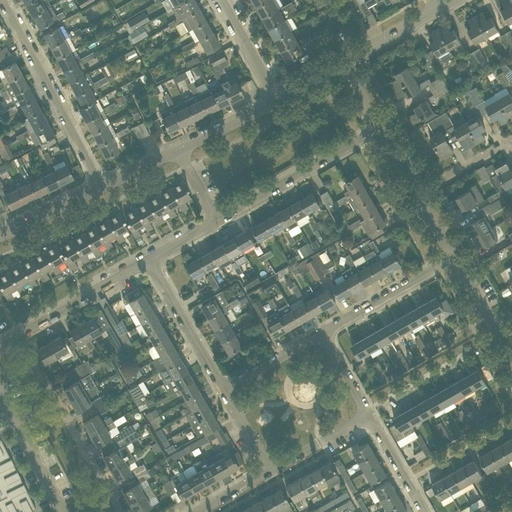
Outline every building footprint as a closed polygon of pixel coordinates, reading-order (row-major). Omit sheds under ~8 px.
[(45,8),(50,5),(46,0),(32,0),(26,4),(33,15),(45,8)] [(172,8),(186,0),(162,0),(163,1),(163,0),(170,0),(174,7),(172,8)] [(177,18),(180,17),(181,19),(198,9),(192,0),(186,0),(172,8),(177,18)] [(273,0),(269,0),(257,7),(263,18),(278,9),(273,0)] [(360,20),(366,16),(359,5),(356,0),(348,0),(360,20)] [(505,8),(501,11),(509,23),(511,21),(511,3),(510,0),(502,0),(501,1),(505,8)] [(284,20),(283,17),(296,9),(292,1),(278,9),(263,18),(269,29),(284,20)] [(359,5),(366,16),(372,13),(368,7),(365,2),(359,5)] [(33,15),(32,16),(33,16),(40,27),(39,27),(40,28),(53,20),(45,8),(33,15)] [(198,8),(198,9),(181,19),(180,17),(177,18),(174,20),(176,24),(175,25),(180,35),(188,31),(205,21),(198,9),(199,9),(198,8)] [(323,17),(327,24),(331,22),(337,33),(343,30),(332,12),(323,17)] [(475,16),(486,36),(498,29),(491,17),(487,19),(482,12),(475,16)] [(138,15),(127,22),(132,30),(143,23),(138,15)] [(486,37),(486,36),(475,16),(468,20),(472,28),(467,30),(475,43),(486,37)] [(205,20),(205,21),(188,31),(193,28),(199,40),(212,32),(211,33),(205,21),(206,21),(205,20)] [(275,39),(291,31),(284,20),(269,29),(275,39)] [(337,33),(331,22),(327,24),(325,25),(332,36),(337,33)] [(449,49),(461,42),(453,29),(449,31),(445,24),(437,28),(449,49)] [(50,47),(51,46),(68,37),(69,37),(68,34),(63,25),(57,28),(57,27),(44,34),(44,35),(45,34),(51,46),(50,46),(50,47)] [(134,42),(148,34),(143,25),(128,33),(134,42)] [(76,36),(82,33),(83,34),(89,31),(86,27),(80,30),(79,28),(73,31),(76,36)] [(434,49),(427,52),(435,66),(441,62),(442,63),(453,57),(449,49),(437,28),(430,33),(434,40),(430,42),(434,49)] [(277,47),(280,51),(297,41),(291,31),(275,39),(279,46),(277,47)] [(212,33),(212,32),(199,40),(206,52),(219,45),(219,44),(218,44),(212,33)] [(511,41),(507,32),(500,36),(511,55),(511,41)] [(69,37),(68,37),(51,46),(57,58),(57,59),(74,49),(75,49),(70,39),(69,37)] [(280,51),(282,56),(284,55),(288,61),(303,53),(300,46),(307,42),(304,38),(297,41),(280,51)] [(193,40),(187,44),(190,49),(196,45),(193,40)] [(190,49),(187,44),(181,48),(184,52),(190,49)] [(0,55),(1,58),(10,53),(6,46),(1,50),(0,48),(0,55)] [(479,48),(473,51),(480,65),(487,61),(479,48)] [(63,71),(81,61),(80,59),(74,49),(57,59),(57,58),(64,70),(63,70),(63,71)] [(134,49),(124,54),(128,61),(138,56),(134,49)] [(221,50),(209,57),(213,65),(226,58),(221,50)] [(480,65),(473,51),(466,55),(474,69),(480,65)] [(86,56),(88,60),(95,57),(92,52),(86,56)] [(427,52),(421,56),(426,65),(429,69),(435,66),(427,52)] [(196,63),(203,60),(201,54),(188,60),(187,59),(183,61),(187,68),(196,63)] [(226,58),(213,65),(216,70),(217,69),(223,67),(228,64),(226,59),(226,58)] [(84,67),(82,64),(81,61),(63,71),(64,71),(70,82),(83,76),(79,69),(84,67)] [(3,84),(8,81),(21,75),(22,74),(21,74),(14,63),(15,62),(2,69),(5,76),(0,78),(2,82),(3,84)] [(503,62),(500,64),(503,71),(506,75),(511,70),(509,68),(506,65),(503,62)] [(191,82),(202,76),(197,66),(186,71),(191,82)] [(390,82),(394,90),(414,78),(408,66),(394,74),(397,78),(390,82)] [(505,88),(506,87),(511,84),(506,75),(503,71),(497,74),(505,88)] [(77,95),(94,86),(93,83),(88,73),(83,76),(70,82),(77,95)] [(10,96),(15,93),(27,87),(28,86),(27,86),(21,75),(8,81),(3,84),(5,86),(10,96)] [(112,76),(106,79),(105,76),(98,80),(101,84),(107,81),(108,82),(114,79),(112,76)] [(230,102),(221,83),(223,82),(220,76),(215,78),(218,84),(209,89),(211,94),(218,107),(229,101),(230,102)] [(428,84),(432,91),(445,83),(441,76),(428,84)] [(421,89),(414,78),(394,90),(398,97),(405,93),(408,97),(421,89)] [(223,82),(221,83),(230,102),(230,101),(242,95),(242,96),(243,95),(236,82),(230,85),(228,82),(227,80),(223,82)] [(206,83),(196,86),(198,91),(208,87),(206,83)] [(445,83),(432,91),(435,97),(448,89),(445,83)] [(154,95),(163,90),(160,84),(157,86),(157,87),(152,90),(154,95)] [(83,107),(96,100),(92,93),(98,90),(97,86),(95,87),(94,86),(77,95),(83,107)] [(502,124),(509,120),(497,99),(487,105),(476,86),(470,90),(483,114),(489,111),(493,119),(497,117),(502,124)] [(21,105),(34,99),(34,98),(27,87),(15,93),(21,105)] [(509,120),(511,118),(511,98),(506,87),(505,88),(494,94),(497,99),(509,120)] [(205,113),(199,100),(197,96),(199,94),(196,88),(191,90),(194,96),(184,101),(186,106),(193,119),(205,113),(205,114),(205,113)] [(199,94),(197,96),(199,100),(205,113),(206,113),(205,113),(217,107),(217,108),(218,107),(211,94),(209,89),(199,94)] [(478,117),(483,114),(470,90),(463,93),(476,116),(477,118),(478,117)] [(28,118),(40,111),(41,111),(41,110),(40,110),(34,99),(21,105),(28,118)] [(97,100),(96,100),(83,107),(80,109),(86,120),(103,111),(102,109),(97,100)] [(172,107),(174,106),(171,100),(166,102),(169,108),(159,113),(164,123),(168,131),(169,131),(168,131),(180,125),(180,126),(181,125),(172,107)] [(434,112),(427,100),(414,107),(416,112),(409,116),(413,123),(423,118),(426,123),(425,123),(426,123),(433,119),(440,115),(441,114),(433,112),(434,112)] [(172,107),(181,125),(192,119),(193,120),(193,119),(186,106),(180,109),(177,104),(174,106),(172,107)] [(22,120),(27,130),(29,132),(47,123),(47,122),(46,123),(40,111),(28,118),(22,120)] [(92,132),(92,133),(110,123),(104,114),(103,111),(86,120),(85,121),(86,121),(92,132)] [(440,115),(447,129),(454,140),(459,137),(454,129),(453,126),(445,112),(441,114),(440,115)] [(447,129),(440,115),(433,119),(440,132),(442,131),(442,132),(447,129)] [(466,122),(477,143),(485,138),(481,131),(485,129),(478,117),(477,118),(476,116),(466,122)] [(138,139),(149,134),(143,122),(132,127),(138,139)] [(466,149),(477,143),(466,122),(454,129),(459,137),(466,149)] [(24,138),(30,135),(32,138),(35,144),(39,142),(42,148),(57,140),(56,140),(53,135),(54,135),(53,134),(53,135),(47,123),(29,132),(27,130),(22,133),(24,138)] [(99,145),(116,135),(115,133),(110,123),(92,133),(93,133),(99,145)] [(124,134),(123,132),(122,130),(115,133),(116,135),(117,138),(124,134)] [(442,131),(440,132),(438,133),(430,138),(441,159),(453,152),(442,132),(442,131)] [(18,141),(24,138),(22,133),(16,136),(18,141)] [(99,145),(98,145),(99,145),(105,157),(118,150),(115,144),(118,143),(119,140),(117,138),(116,135),(99,145)] [(7,145),(0,148),(0,152),(4,161),(13,156),(7,145)] [(491,176),(502,196),(509,192),(506,188),(511,184),(511,171),(506,161),(494,167),(497,172),(491,176)] [(23,202),(17,189),(9,193),(6,188),(4,189),(0,180),(0,173),(7,170),(5,164),(0,166),(0,191),(2,196),(4,195),(11,208),(11,207),(23,202)] [(78,164),(73,167),(77,173),(81,171),(78,164)] [(53,171),(60,184),(60,183),(72,178),(73,178),(66,165),(53,171)] [(48,190),(41,177),(34,180),(31,175),(29,176),(26,170),(21,172),(24,179),(26,178),(29,183),(35,196),(36,196),(35,195),(47,190),(48,190)] [(53,171),(41,177),(48,190),(48,189),(59,184),(60,184),(53,171)] [(347,197),(364,187),(358,176),(358,175),(345,183),(346,183),(350,189),(344,192),(346,195),(347,197)] [(170,188),(179,205),(183,211),(188,208),(185,201),(191,198),(187,190),(188,189),(183,180),(177,184),(178,185),(172,188),(172,187),(170,188)] [(29,183),(17,189),(23,202),(23,201),(35,196),(29,183)] [(359,206),(371,199),(364,188),(365,187),(364,187),(347,197),(348,200),(354,209),(359,206)] [(476,201),(481,198),(475,187),(470,190),(456,198),(463,210),(477,202),(476,201)] [(160,194),(158,195),(167,212),(171,218),(176,214),(173,208),(179,205),(170,188),(165,191),(166,192),(160,195),(160,194)] [(328,208),(335,204),(334,202),(327,191),(321,195),(328,208)] [(487,198),(490,203),(502,196),(499,191),(487,198)] [(307,212),(320,205),(312,193),(312,194),(300,200),(307,212)] [(148,201),(146,202),(155,218),(159,224),(165,221),(161,215),(167,212),(158,195),(153,197),(154,198),(148,201)] [(477,235),(491,227),(493,226),(489,220),(488,221),(486,219),(490,217),(488,215),(506,204),(502,196),(490,203),(478,210),(482,217),(471,223),(477,235)] [(334,202),(335,204),(336,207),(343,203),(340,199),(334,202)] [(366,218),(378,211),(371,200),(372,199),(371,199),(359,206),(366,218)] [(288,206),(295,219),(307,212),(300,200),(289,207),(288,206)] [(134,209),(144,225),(147,231),(153,228),(149,222),(155,218),(146,202),(142,204),(142,205),(137,208),(136,207),(134,209)] [(276,213),(283,226),(286,231),(284,232),(288,238),(292,236),(302,230),(295,219),(288,206),(288,207),(277,214),(276,213)] [(144,225),(134,209),(130,211),(130,212),(124,215),(128,222),(127,223),(135,238),(141,235),(137,229),(144,225)] [(360,221),(362,224),(367,234),(372,238),(384,231),(381,225),(388,222),(383,215),(381,216),(378,212),(379,211),(378,211),(366,218),(361,221),(360,221)] [(106,220),(116,236),(120,242),(125,240),(121,233),(127,230),(123,222),(125,221),(120,212),(114,216),(114,217),(109,220),(108,219),(106,220)] [(271,233),(283,226),(276,213),(276,214),(265,221),(264,220),(271,233)] [(354,222),(356,227),(362,224),(360,221),(361,221),(360,219),(354,222)] [(110,240),(116,236),(106,220),(102,222),(102,223),(97,227),(96,226),(95,227),(104,243),(108,249),(113,246),(110,240)] [(264,220),(264,221),(253,227),(252,227),(259,240),(271,233),(264,220)] [(311,225),(315,231),(314,231),(318,238),(321,236),(317,229),(319,229),(316,223),(315,222),(311,225)] [(356,227),(354,222),(348,226),(350,231),(356,227)] [(83,233),(92,250),(96,256),(102,253),(98,247),(104,243),(95,227),(90,229),(91,230),(85,233),(85,232),(83,233)] [(484,246),(484,247),(498,239),(491,227),(477,235),(480,240),(479,241),(482,247),(484,246)] [(235,237),(242,249),(254,242),(247,230),(246,230),(247,231),(235,237)] [(92,250),(83,233),(78,236),(79,237),(73,240),(73,239),(71,240),(81,257),(84,263),(85,263),(89,260),(90,260),(86,253),(92,250)] [(245,255),(242,249),(235,237),(235,238),(224,244),(223,244),(233,261),(235,260),(245,255)] [(81,257),(71,240),(67,242),(68,243),(62,247),(66,253),(64,254),(73,270),(78,266),(75,260),(81,257)] [(369,243),(373,250),(378,247),(374,240),(369,243)] [(308,243),(299,248),(304,257),(313,252),(308,243)] [(43,252),(53,268),(56,274),(62,271),(58,265),(65,261),(60,254),(62,253),(57,244),(51,247),(51,248),(46,251),(45,250),(43,252)] [(211,251),(218,263),(221,268),(231,262),(233,261),(223,244),(212,251),(211,250),(211,251)] [(381,252),(378,247),(373,250),(376,255),(378,254),(381,252)] [(264,254),(267,258),(273,255),(270,250),(264,254)] [(312,255),(323,275),(329,271),(328,270),(334,266),(325,251),(323,253),(321,250),(312,255)] [(199,257),(206,270),(218,263),(211,251),(200,258),(199,257)] [(31,258),(41,275),(44,281),(50,278),(47,271),(53,268),(43,252),(39,254),(40,255),(34,258),(34,257),(31,258)] [(388,271),(400,264),(400,265),(400,264),(393,252),(392,252),(393,252),(381,259),(388,271)] [(388,271),(381,259),(378,254),(376,255),(366,261),(369,265),(376,278),(377,278),(376,278),(388,271)] [(316,279),(323,275),(312,255),(297,264),(300,268),(309,268),(316,279)] [(195,276),(206,270),(199,257),(199,258),(188,265),(187,264),(194,277),(195,277),(195,276)] [(19,265),(29,282),(32,288),(38,284),(35,278),(41,275),(31,258),(27,261),(28,261),(22,265),(21,264),(19,265)] [(369,265),(366,261),(357,266),(354,267),(365,285),(364,284),(376,278),(369,265)] [(8,272),(17,288),(21,294),(27,291),(23,285),(29,282),(19,265),(15,268),(16,269),(10,272),(10,271),(8,272)] [(343,275),(353,292),(353,291),(364,285),(365,285),(354,267),(352,268),(351,267),(342,273),(343,275)] [(268,270),(263,273),(267,279),(272,276),(268,270)] [(17,288),(8,272),(3,274),(4,275),(0,277),(0,282),(2,285),(0,286),(9,302),(15,298),(11,292),(17,288)] [(207,276),(211,282),(215,280),(211,274),(207,276)] [(294,285),(288,274),(283,277),(290,288),(292,287),(291,287),(294,285)] [(343,275),(336,279),(338,283),(333,286),(341,299),(341,298),(352,291),(352,292),(353,292),(343,275)] [(273,276),(263,284),(268,290),(278,283),(273,276)] [(219,286),(215,280),(211,282),(214,288),(210,290),(212,293),(218,289),(217,287),(219,286)] [(323,309),(323,308),(335,301),(335,302),(328,289),(320,281),(310,286),(313,291),(323,309)] [(295,293),(300,290),(296,284),(294,285),(291,287),(292,287),(295,293)] [(130,315),(149,304),(143,293),(142,293),(139,287),(122,297),(126,303),(124,304),(130,315)] [(301,297),(303,296),(300,290),(295,293),(299,299),(301,298),(301,297)] [(304,302),(311,316),(312,315),(311,315),(323,308),(323,309),(313,291),(303,296),(301,297),(301,298),(304,302)] [(204,304),(202,306),(203,306),(209,317),(209,318),(221,310),(226,308),(225,306),(227,305),(226,305),(225,302),(223,304),(217,294),(217,293),(214,295),(202,302),(203,302),(204,304)] [(234,307),(240,303),(240,305),(248,301),(246,297),(238,301),(237,299),(231,302),(234,307)] [(436,297),(425,303),(432,315),(434,319),(435,319),(436,322),(440,319),(437,314),(443,310),(446,316),(453,312),(446,299),(439,303),(436,297)] [(276,304),(272,298),(268,301),(271,307),(276,304)] [(257,300),(253,302),(262,319),(267,316),(258,299),(257,300)] [(292,309),(299,322),(300,322),(299,322),(311,315),(311,316),(304,302),(292,309)] [(425,303),(415,309),(421,321),(432,315),(425,303)] [(110,319),(115,316),(109,304),(103,308),(110,319)] [(155,315),(149,304),(130,315),(137,326),(141,324),(155,315)] [(275,313),(277,312),(277,311),(280,310),(276,304),(271,307),(275,313)] [(227,310),(226,308),(221,310),(209,318),(210,318),(216,329),(215,329),(216,330),(228,322),(236,318),(233,311),(229,313),(228,310),(227,310)] [(287,329),(288,329),(287,328),(299,322),(299,323),(299,322),(292,309),(284,314),(281,309),(280,310),(277,311),(277,312),(287,329)] [(415,309),(404,316),(411,327),(421,321),(415,309)] [(277,312),(275,313),(267,318),(268,323),(275,336),(276,336),(276,335),(287,329),(277,312)] [(81,324),(90,338),(101,332),(104,337),(108,335),(117,351),(123,348),(107,320),(101,323),(97,315),(92,318),(92,317),(91,318),(86,321),(84,318),(80,321),(81,324)] [(148,335),(162,327),(155,315),(141,324),(148,335)] [(116,318),(115,316),(110,319),(113,325),(118,322),(118,321),(116,318)] [(411,327),(404,316),(394,322),(401,333),(411,327)] [(116,331),(121,328),(118,322),(113,325),(116,331)] [(222,341),(235,334),(228,322),(216,330),(216,329),(223,341),(222,341)] [(251,322),(245,326),(247,330),(254,327),(251,322)] [(394,322),(383,328),(393,345),(394,346),(404,340),(401,333),(394,322)] [(261,337),(263,336),(267,334),(261,323),(255,326),(261,337)] [(94,346),(90,338),(81,324),(71,330),(70,330),(73,335),(68,338),(73,348),(78,345),(82,352),(94,346)] [(442,338),(447,335),(441,326),(437,329),(442,338)] [(168,338),(162,327),(148,335),(154,346),(168,338)] [(121,328),(116,331),(119,336),(124,333),(121,328)] [(373,334),(380,345),(383,351),(393,345),(383,328),(373,334)] [(222,341),(222,342),(223,341),(230,353),(229,353),(229,354),(242,346),(252,340),(247,330),(241,334),(240,332),(235,334),(222,341)] [(124,333),(119,336),(122,343),(128,340),(124,333)] [(369,351),(380,345),(373,334),(362,340),(369,351)] [(447,335),(442,338),(447,347),(452,344),(447,335)] [(57,357),(61,364),(65,361),(65,360),(76,354),(73,348),(68,338),(67,337),(61,340),(59,336),(59,337),(49,343),(57,357)] [(160,357),(174,349),(168,338),(154,346),(160,357)] [(426,347),(420,338),(416,340),(421,350),(426,347)] [(367,352),(369,351),(362,340),(352,346),(358,357),(367,352)] [(46,363),(57,357),(49,343),(38,349),(38,348),(37,349),(45,364),(46,363)] [(426,347),(421,350),(426,359),(431,357),(426,347)] [(159,372),(181,359),(174,349),(160,357),(163,362),(156,366),(159,372)] [(401,363),(405,360),(400,350),(395,352),(401,363)] [(129,353),(119,359),(122,364),(132,358),(129,353)] [(187,370),(181,359),(159,372),(165,382),(166,382),(187,370)] [(81,364),(87,375),(94,371),(88,360),(81,364)] [(410,369),(405,360),(401,363),(405,371),(410,369)] [(384,371),(378,362),(373,365),(379,374),(384,371)] [(76,367),(79,373),(82,378),(87,375),(81,364),(76,367)] [(69,379),(79,373),(76,367),(66,373),(69,379)] [(120,371),(124,378),(129,374),(125,367),(120,371)] [(173,393),(179,389),(193,381),(187,370),(166,382),(173,393)] [(478,370),(467,376),(474,388),(485,382),(478,370)] [(384,371),(379,374),(384,383),(389,381),(384,371)] [(91,380),(87,375),(82,378),(79,373),(69,379),(72,384),(63,389),(64,389),(70,400),(96,385),(92,379),(91,380)] [(129,374),(124,378),(128,384),(133,380),(129,374)] [(457,382),(463,394),(474,388),(467,376),(457,382)] [(185,400),(199,392),(193,381),(179,389),(185,400)] [(463,394),(457,382),(446,388),(453,400),(463,394)] [(139,384),(128,390),(130,394),(134,400),(139,397),(145,394),(139,384)] [(70,400),(76,411),(85,406),(91,402),(88,396),(89,395),(90,396),(95,393),(95,392),(98,390),(96,385),(70,400)] [(453,400),(446,388),(436,394),(443,406),(453,400)] [(489,408),(486,403),(483,398),(480,400),(475,391),(471,393),(476,402),(478,401),(484,411),(489,408)] [(199,392),(185,400),(181,402),(184,407),(179,410),(183,416),(185,414),(206,403),(199,392)] [(139,397),(134,400),(138,406),(140,405),(142,409),(155,402),(151,394),(147,396),(146,393),(145,394),(139,397)] [(425,400),(432,412),(443,406),(436,394),(425,400)] [(107,402),(103,396),(92,402),(96,408),(107,402)] [(415,406),(422,418),(432,412),(425,400),(415,406)] [(107,402),(96,408),(100,415),(111,409),(107,402)] [(192,426),(212,414),(206,403),(185,414),(192,426)] [(415,406),(404,412),(411,424),(422,418),(415,406)] [(149,420),(150,421),(160,416),(155,408),(145,414),(149,421),(149,420)] [(494,417),(489,408),(484,411),(489,420),(494,417)] [(463,423),(468,420),(462,410),(457,413),(463,423)] [(396,423),(389,427),(397,440),(414,430),(411,424),(404,412),(394,418),(396,423)] [(90,434),(113,421),(110,416),(102,421),(98,414),(83,423),(84,424),(84,423),(90,434)] [(192,426),(198,436),(218,425),(212,414),(192,426)] [(162,420),(160,416),(150,421),(154,429),(160,425),(158,422),(162,420)] [(473,429),(468,420),(463,423),(468,432),(473,429)] [(90,434),(96,444),(96,445),(119,432),(113,421),(90,434)] [(115,442),(116,443),(136,432),(135,430),(140,427),(137,422),(112,437),(115,442)] [(447,432),(441,422),(436,424),(442,435),(447,432)] [(205,436),(207,441),(208,440),(209,441),(216,437),(220,444),(227,440),(220,427),(205,436)] [(162,443),(167,440),(160,428),(155,431),(162,443)] [(119,448),(139,436),(136,432),(116,443),(119,448)] [(442,435),(447,443),(452,441),(447,432),(442,435)] [(421,447),(426,444),(420,434),(415,437),(421,447)] [(194,442),(196,447),(207,441),(205,436),(194,442)] [(0,511),(30,511),(36,509),(1,439),(0,439),(0,511)] [(500,445),(508,460),(511,457),(511,441),(510,439),(500,445)] [(170,446),(167,440),(162,443),(168,453),(175,449),(173,444),(170,446)] [(351,451),(358,462),(373,453),(367,442),(351,451)] [(431,453),(426,444),(421,447),(426,456),(431,453)] [(489,451),(498,466),(508,460),(500,445),(490,451),(489,451)] [(110,468),(132,455),(129,451),(122,455),(118,448),(103,457),(110,468)] [(171,454),(174,459),(186,453),(184,448),(171,454)] [(216,454),(226,473),(238,467),(237,465),(243,462),(237,451),(231,455),(230,453),(224,456),(221,452),(216,454)] [(489,451),(479,457),(487,472),(498,466),(489,451)] [(208,465),(216,479),(226,473),(216,454),(215,453),(204,460),(208,465)] [(373,453),(358,462),(364,472),(379,463),(373,453)] [(110,468),(116,479),(115,479),(116,480),(131,471),(127,465),(135,460),(132,455),(110,468)] [(337,467),(342,464),(339,458),(334,461),(337,467)] [(473,460),(463,466),(472,481),(482,475),(474,460),(473,460)] [(192,464),(193,466),(205,485),(216,479),(208,465),(202,468),(198,461),(192,464)] [(337,476),(329,462),(318,468),(326,482),(337,476)] [(364,472),(370,483),(385,474),(379,463),(364,472)] [(340,472),(344,470),(345,469),(342,464),(337,467),(340,472)] [(132,471),(136,478),(147,471),(143,465),(132,471)] [(182,472),(194,492),(205,485),(193,466),(182,472)] [(453,472),(452,472),(461,487),(472,481),(463,466),(453,472)] [(307,474),(315,488),(326,482),(318,468),(307,474)] [(182,498),(194,492),(182,472),(182,470),(175,474),(171,477),(175,484),(182,498)] [(344,470),(340,472),(346,482),(350,480),(344,470)] [(147,471),(136,478),(139,484),(150,478),(147,471)] [(442,478),(451,493),(461,487),(452,472),(442,478)] [(307,474),(297,480),(305,494),(307,499),(318,493),(315,488),(307,474)] [(442,478),(432,484),(431,484),(440,499),(441,499),(440,499),(451,493),(442,478)] [(123,492),(129,503),(152,490),(146,480),(138,485),(137,483),(135,479),(126,484),(129,488),(123,492)] [(169,480),(163,484),(170,495),(176,491),(169,480)] [(298,497),(305,494),(297,480),(286,486),(297,507),(302,504),(298,497)] [(350,480),(346,482),(352,493),(356,491),(350,480)] [(379,500),(395,491),(389,480),(373,489),(379,500)] [(269,496),(277,510),(278,511),(287,511),(292,510),(288,504),(288,503),(280,489),(269,496)] [(498,496),(500,500),(511,493),(511,490),(511,489),(500,495),(498,496)] [(155,495),(152,490),(129,503),(134,511),(139,511),(150,506),(150,505),(147,500),(155,495)] [(385,510),(401,501),(395,491),(379,500),(385,510)] [(335,498),(337,502),(349,496),(346,492),(335,498)] [(269,496),(259,502),(264,511),(273,511),(277,510),(269,496)] [(495,498),(485,504),(487,508),(500,500),(498,496),(495,498)] [(362,510),(366,508),(360,497),(356,500),(362,510)] [(324,504),(327,508),(337,502),(335,498),(329,501),(324,504)] [(475,511),(479,511),(487,508),(485,504),(484,504),(481,498),(471,504),(471,505),(474,510),(475,511)] [(340,505),(342,509),(352,504),(350,499),(340,505)] [(406,511),(407,511),(401,501),(385,510),(386,511),(406,511)] [(264,511),(259,502),(248,508),(250,511),(264,511)]
